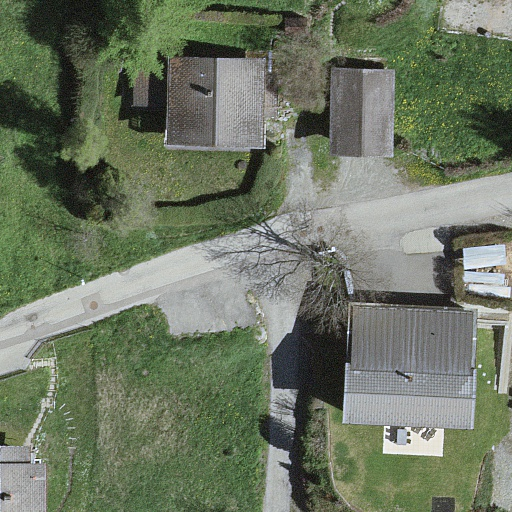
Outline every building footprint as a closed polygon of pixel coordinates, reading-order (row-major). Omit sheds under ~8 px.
[(162,93),(164,42),(135,41),(133,92),(162,93)] [(242,73),(191,71),(188,145),(238,147),(242,73)] [(380,83),(327,79),(321,155),(374,159),(380,83)] [(471,313),(357,306),(353,368),(342,367),(339,419),(467,428),(471,372),(467,371),(471,313)] [(37,450),(0,451),(0,511),(57,511),(55,467),(38,467),(37,450)]
